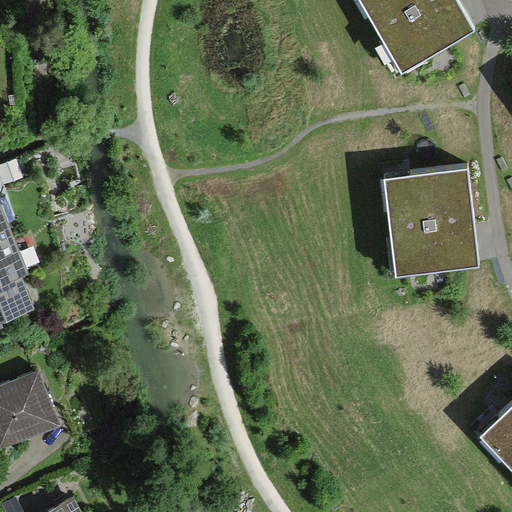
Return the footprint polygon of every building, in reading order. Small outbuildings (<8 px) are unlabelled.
[(473,21),(460,0),(367,0),(402,61),(473,21)] [(466,163),(384,173),(397,270),(479,259),(466,163)] [(0,238),(12,234),(0,202),(0,238)] [(12,234),(0,238),(0,275),(18,269),(25,266),(12,234)] [(0,316),(32,304),(18,269),(0,275),(0,316)] [(51,372),(0,391),(0,437),(5,450),(71,425),(51,372)] [(511,402),(483,430),(511,461),(511,402)] [(122,447),(114,432),(95,442),(104,457),(122,447)] [(85,511),(75,493),(41,511),(85,511)]
